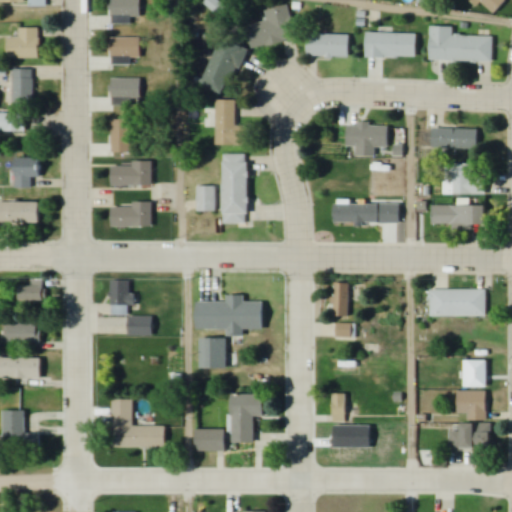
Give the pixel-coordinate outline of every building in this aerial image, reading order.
[(142,0),(112,0),(113,24),(132,24),(132,18),(142,18),(142,0)] [(469,0),(478,8),(484,2),(496,14),(509,1),(507,0),(469,0)] [(265,12),(268,21),(247,27),(253,50),(298,39),(289,6),(265,12)] [(495,37),(454,37),(454,28),(432,27),(431,62),(494,63),(495,37)] [(9,59),(41,59),(41,28),(21,28),(21,37),(9,37),(9,59)] [(367,58),(418,59),(419,34),(368,33),(367,58)] [(309,58),(351,58),(351,35),(309,35),(309,58)] [(142,38),(113,38),(113,62),(142,62),(142,38)] [(204,88),(228,97),(246,47),(222,38),(204,88)] [(13,69),(13,108),(34,108),(34,69),(13,69)] [(142,80),(113,80),(113,103),(142,103),(142,80)] [(217,147),(246,147),(247,128),(237,127),(237,101),(218,101),(217,147)] [(0,132),(27,133),(27,114),(0,113),(0,132)] [(131,121),(112,121),(112,155),(131,155),(131,121)] [(348,125),(348,150),(356,150),(356,157),(380,158),(380,149),(390,149),(390,125),(348,125)] [(434,150),(479,150),(479,130),(434,130),(434,150)] [(251,156),(226,156),(226,225),(251,225),(251,156)] [(16,189),(33,189),(33,179),(42,179),(42,158),(16,158),(16,189)] [(112,187),(154,187),(154,162),(133,162),(133,167),(112,167),(112,187)] [(445,195),(487,195),(487,180),(473,180),(473,164),(445,164),(445,195)] [(199,213),(217,213),(217,187),(198,187),(199,213)] [(41,203),(0,203),(0,224),(41,225),(41,203)] [(113,229),(153,229),(153,204),(133,204),(133,208),(113,208),(113,229)] [(336,224),(402,224),(402,205),(336,205),(336,224)] [(434,206),(434,227),(488,227),(488,207),(434,206)] [(112,316),(130,316),(130,306),(136,306),(136,295),(131,295),(131,281),(112,281),(112,316)] [(351,283),(335,283),(335,319),(351,319),(351,283)] [(21,287),(21,302),(48,302),(48,287),(21,287)] [(432,291),(432,316),(487,316),(487,291),(432,291)] [(199,303),(199,330),(230,330),(230,332),(265,332),(265,303),(246,303),(246,296),(228,296),(228,302),(199,303)] [(155,318),(130,318),(130,336),(155,336),(155,318)] [(7,324),(7,345),(42,345),(42,324),(7,324)] [(356,325),(337,325),(337,341),(356,341),(356,325)] [(227,340),(202,339),(201,366),(227,367),(227,340)] [(43,359),(0,358),(0,379),(43,380),(43,359)] [(470,421),(490,421),(490,392),(460,392),(460,414),(470,414),(470,421)] [(234,444),(256,444),(256,416),(267,416),(267,395),(234,395),(234,444)] [(336,395),(336,416),(348,416),(348,395),(336,395)] [(134,427),(134,400),(114,400),(114,449),(167,448),(167,427),(134,427)] [(26,411),(5,411),(5,447),(42,447),(42,434),(26,434),(26,411)] [(452,450),(492,450),(492,424),(463,424),(463,432),(452,432),(452,450)] [(227,430),(197,430),(197,452),(227,452),(227,430)] [(339,455),(358,455),(358,446),(353,446),(353,435),(339,435),(339,455)]
